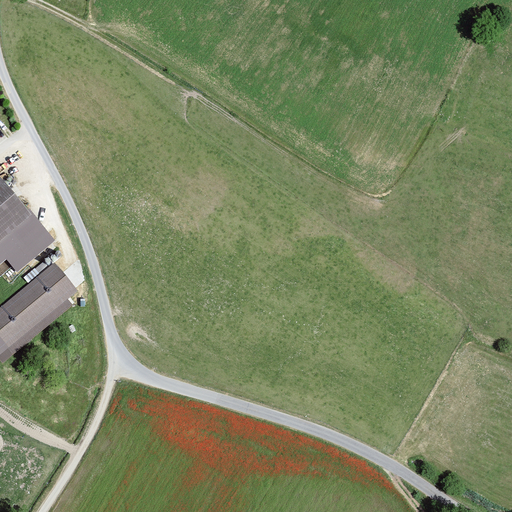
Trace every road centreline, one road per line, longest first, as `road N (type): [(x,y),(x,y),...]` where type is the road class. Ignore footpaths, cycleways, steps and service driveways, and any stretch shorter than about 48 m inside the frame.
road 1 (tertiary): [(115,352),(129,371),(151,381),(352,447),(458,511)]
road 2 (tertiary): [(0,61),(92,254),(115,352)]
road 3 (track): [(32,0),(128,52),(202,105)]
road 4 (unclassified): [(45,511),(103,413),(115,352)]
